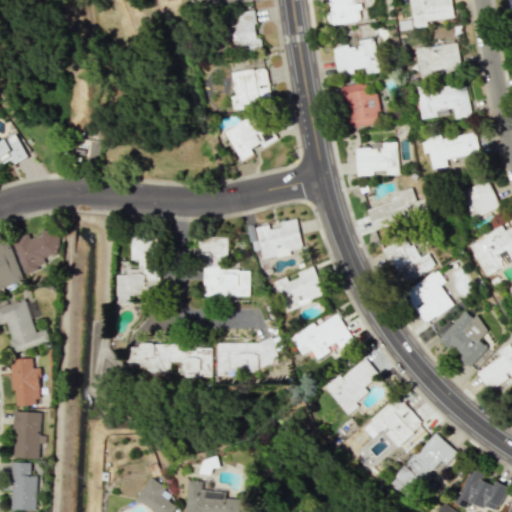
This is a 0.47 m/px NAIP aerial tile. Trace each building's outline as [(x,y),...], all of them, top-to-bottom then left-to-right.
[(326,0),(330,24),(361,20),(358,0),(326,0)] [(454,18),(451,0),(409,0),(413,25),(454,18)] [(259,47),(254,11),(224,15),(229,52),(259,47)] [(333,47),(337,75),(354,73),(354,69),(366,67),(366,74),(379,72),(374,38),(358,40),(359,44),(333,47)] [(461,69),(457,41),(416,48),(420,75),(461,69)] [(231,72),(235,95),(230,96),(232,109),(272,102),(266,66),(231,72)] [(347,128),(382,122),(375,81),(340,87),(347,128)] [(465,81),(416,90),(421,118),(452,113),(453,118),(471,115),(465,81)] [(241,161),(253,154),(251,150),(273,138),(259,113),(225,131),(241,161)] [(446,158),(479,152),(475,131),(421,140),(424,154),(429,153),(432,169),(447,166),(446,158)] [(0,140),(0,164),(12,159),(14,163),(27,157),(16,133),(0,140)] [(357,174),(386,172),(386,175),(398,174),(396,141),(371,142),(371,147),(356,148),(357,174)] [(499,207),(487,179),(459,191),(471,219),(499,207)] [(399,198),(367,209),(374,231),(428,212),(423,198),(416,201),(411,187),(397,192),(399,198)] [(303,248),(297,218),(280,221),(281,227),(270,228),(269,224),(256,227),(258,240),(252,241),(254,250),(261,249),(262,259),(291,254),(291,250),(303,248)] [(511,226),(504,230),(502,226),(469,243),(485,275),(511,261),(511,226)] [(24,274),(47,266),(44,258),(61,252),(54,229),(41,233),(42,234),(31,238),(29,233),(12,239),(24,274)] [(385,248),(404,283),(436,266),(429,252),(424,255),(413,233),(385,248)] [(159,236),(132,236),(131,260),(139,260),(139,269),(128,269),(128,274),(118,274),(117,303),(131,303),(131,301),(138,301),(136,296),(147,297),(147,280),(153,278),(151,274),(156,274),(160,268),(159,265),(159,236)] [(0,241),(0,287),(22,279),(8,239),(0,241)] [(324,294),(314,266),(297,272),(299,277),(288,281),(286,277),(275,281),(283,303),(302,296),(304,301),(324,294)] [(426,323),(454,304),(440,285),(446,281),(437,269),(405,292),(426,323)] [(0,306),(0,323),(6,322),(14,351),(48,342),(45,329),(34,332),(25,299),(0,306)] [(435,335),(449,348),(450,346),(470,365),(486,349),(465,329),(474,318),(465,309),(451,324),(448,321),(435,335)] [(302,355),(312,349),(317,359),(335,349),(353,339),(338,313),(316,326),(314,323),(291,335),(302,355)] [(218,372),(277,370),(276,341),(218,343),(218,372)] [(212,377),(214,346),(142,343),(142,347),(127,346),(126,363),(149,364),(148,373),(171,373),(172,361),(181,362),(181,375),(212,377)] [(488,390),(511,374),(511,347),(509,343),(498,351),(501,356),(477,371),(488,390)] [(348,414),(359,405),(353,398),(380,376),(364,356),(326,387),(348,414)] [(40,404),(38,367),(33,368),(32,358),(12,358),(14,405),(40,404)] [(419,423),(396,397),(363,427),(373,438),(382,430),(399,447),(416,431),(413,428),(419,423)] [(42,411),(15,411),(13,456),(39,457),(40,443),(46,443),(46,436),(41,436),(42,411)] [(409,498),(441,460),(446,465),(457,451),(433,431),(391,483),(409,498)] [(31,462),(12,462),(11,509),(37,510),(37,475),(31,475),(31,462)] [(495,511),(508,486),(497,481),(497,483),(471,471),(458,497),(489,511),(495,511)] [(172,511),(176,507),(167,502),(173,492),(149,478),(136,501),(153,511),(152,511),(172,511)] [(185,511),(238,511),(240,500),(225,499),(225,491),(207,490),(208,481),(188,480),(185,511)]
